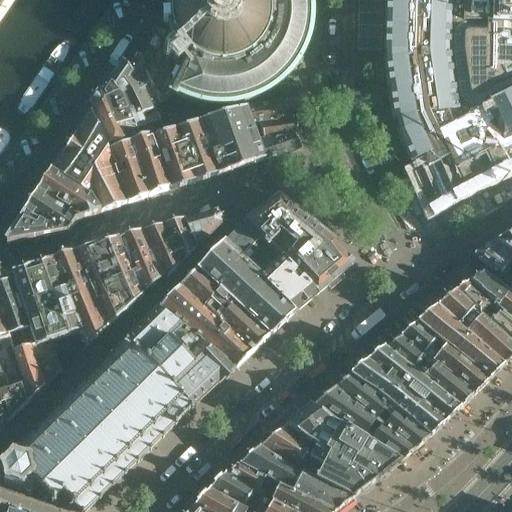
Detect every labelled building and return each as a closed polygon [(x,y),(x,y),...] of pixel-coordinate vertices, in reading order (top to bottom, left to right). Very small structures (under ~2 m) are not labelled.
[(0,0),(0,22),(15,0),(0,0)] [(81,0),(60,33),(82,47),(112,0),(81,0)] [(313,16),(312,15),(314,0),(170,0),(169,2),(168,7),(168,11),(167,14),(167,18),(168,21),(168,25),(169,29),(170,32),(171,35),(173,39),(174,42),(177,46),(179,49),(183,53),(187,56),(190,58),(185,68),(177,84),(172,94),(183,100),(188,102),(192,103),(199,105),(206,106),(210,107),(217,108),(218,110),(223,110),(230,109),(237,108),(242,107),(249,105),(256,103),(260,101),(267,98),(273,94),(275,92),(279,90),(284,85),(288,82),(293,76),(296,72),(300,66),(303,62),(306,56),(307,54),(309,49),(311,45),(312,40),(313,38),(314,33),(314,28),(315,23),(314,17),(314,16),(313,16)] [(511,0),(385,0),(384,55),(393,55),(393,62),(384,64),(385,65),(393,124),(395,131),(397,136),(411,166),(422,161),(426,169),(447,159),(461,193),(462,192),(462,193),(511,168),(511,0)] [(18,112),(17,114),(16,117),(16,118),(18,122),(20,123),(22,124),(25,125),(26,124),(29,123),(31,121),(66,72),(68,69),(69,67),(70,64),(71,61),(71,59),(71,57),(71,54),(71,52),(69,52),(64,54),(62,55),(60,56),(57,58),(55,60),(53,63),(18,112)] [(153,109),(143,87),(126,64),(125,64),(111,84),(105,94),(94,109),(95,109),(110,146),(164,128),(153,109)] [(293,138),(298,100),(250,109),(246,110),(260,148),(293,138)] [(194,118),(189,107),(166,115),(173,125),(194,118)] [(260,148),(246,110),(222,116),(198,122),(218,176),(264,162),(260,148)] [(127,206),(107,153),(91,114),(90,114),(52,173),(86,195),(100,215),(127,206)] [(218,176),(198,122),(150,138),(170,191),(218,176)] [(0,160),(20,133),(20,131),(19,130),(18,128),(17,127),(15,126),(14,125),(12,125),(10,125),(9,125),(7,125),(5,126),(0,133),(0,160)] [(170,191),(150,138),(107,153),(127,206),(170,191)] [(300,151),(293,138),(260,148),(264,162),(300,151)] [(461,193),(447,159),(426,169),(426,170),(414,176),(430,212),(431,212),(461,194),(461,193)] [(100,215),(86,195),(52,173),(38,194),(80,221),(100,215)] [(80,221),(38,194),(25,215),(43,226),(46,221),(67,234),(74,223),(80,221)] [(352,266),(335,244),(325,237),(279,198),(247,222),(246,223),(317,296),(352,266)] [(194,252),(223,224),(217,212),(143,233),(142,233),(161,279),(165,283),(194,252)] [(43,226),(25,215),(6,244),(7,245),(67,234),(46,221),(43,226)] [(317,296),(246,223),(224,245),(261,280),(259,281),(294,315),(317,296)] [(161,279),(142,233),(118,240),(142,297),(161,279)] [(511,235),(496,245),(511,256),(511,235)] [(142,297),(118,240),(73,255),(105,331),(142,297)] [(294,315),(259,281),(261,280),(224,245),(197,273),(159,311),(236,371),(269,339),(294,315)] [(511,256),(496,245),(475,258),(500,277),(511,285),(511,256)] [(105,331),(73,255),(51,261),(12,274),(34,350),(45,387),(63,371),(62,370),(61,371),(52,343),(79,334),(85,348),(84,349),(85,350),(105,331)] [(34,350),(12,274),(2,267),(0,268),(0,313),(3,322),(7,331),(15,356),(34,350)] [(508,296),(495,286),(482,276),(481,275),(468,284),(468,285),(492,305),(498,309),(508,296)] [(492,305),(468,285),(454,295),(480,317),(492,305)] [(511,346),(480,317),(454,295),(436,309),(503,368),(511,358),(511,346)] [(511,298),(508,296),(498,309),(511,320),(511,298)] [(511,320),(498,309),(492,305),(480,317),(511,346),(511,320)] [(503,368),(436,309),(417,325),(488,383),(503,368)] [(236,371),(159,311),(126,341),(127,342),(193,409),(226,378),(227,379),(236,370),(236,371)] [(0,392),(25,384),(15,356),(7,331),(0,333),(0,323),(3,322),(0,313),(0,392)] [(488,383),(417,325),(401,338),(423,357),(473,397),(488,383)] [(473,397),(423,357),(401,338),(384,352),(423,382),(459,411),(473,397)] [(164,437),(174,426),(175,427),(177,425),(176,424),(190,411),(191,412),(193,409),(127,342),(111,357),(110,357),(96,371),(97,371),(86,382),(85,381),(83,383),(84,384),(73,394),(72,393),(70,395),(71,396),(61,407),(60,406),(58,408),(59,409),(48,419),(47,418),(45,420),(46,421),(35,431),(33,433),(20,447),(19,446),(17,448),(18,448),(0,465),(0,484),(1,484),(2,484),(3,486),(21,492),(22,490),(26,494),(30,495),(35,490),(45,501),(75,511),(86,511),(99,500),(99,501),(101,499),(101,498),(111,488),(112,489),(114,487),(113,486),(124,475),(125,476),(127,474),(126,473),(136,463),(137,464),(152,450),(151,449),(162,438),(163,439),(165,437),(164,437)] [(45,387),(34,350),(15,356),(25,384),(31,401),(45,387)] [(423,382),(384,352),(351,378),(389,404),(430,439),(445,425),(459,411),(423,382)] [(430,439),(389,404),(351,378),(313,408),(312,409),(344,429),(401,464),(430,440),(430,439)] [(0,405),(8,424),(31,401),(25,384),(0,392),(0,405)] [(312,409),(285,429),(313,445),(329,454),(344,429),(312,409)] [(313,445),(285,429),(259,449),(260,449),(239,466),(273,483),(289,492),(301,474),(298,472),(313,445)] [(378,483),(401,464),(344,429),(329,454),(378,483)] [(313,445),(298,472),(301,474),(353,501),(378,483),(329,454),(313,445)] [(273,483),(239,466),(227,476),(250,490),(265,498),(273,483)] [(338,511),(353,501),(301,474),(289,492),(327,511),(338,511)] [(241,508),(250,490),(227,476),(210,492),(241,508)] [(327,511),(289,492),(273,483),(265,498),(289,511),(327,511)] [(289,511),(265,498),(250,490),(241,508),(247,511),(289,511)] [(239,511),(241,508),(210,492),(195,509),(200,511),(239,511)]
